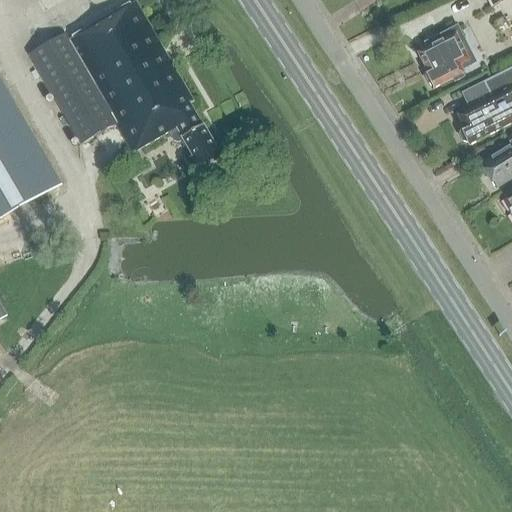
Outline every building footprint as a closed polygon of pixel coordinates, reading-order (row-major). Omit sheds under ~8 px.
[(510,0),(485,0),(490,10),(510,0)] [(201,173),(222,161),(202,127),(201,127),(189,105),(193,103),(134,2),(133,2),(133,3),(67,41),(64,36),(28,57),(79,145),(115,125),(132,154),(167,134),(172,142),(177,144),(182,141),(201,173)] [(431,91),(453,80),(454,83),(464,78),(462,75),(464,74),(457,62),(471,55),(457,28),(424,45),(423,43),(422,44),(426,50),(417,55),(425,72),(423,73),(431,91)] [(511,67),(482,83),(490,101),(457,118),(461,127),(459,129),(460,131),(459,136),(462,143),(467,144),(468,147),(511,124),(511,67)] [(0,220),(59,186),(0,84),(0,220)] [(511,135),(505,139),(511,148),(506,151),(504,150),(498,154),(498,156),(480,167),(494,189),(511,177),(511,135)]
